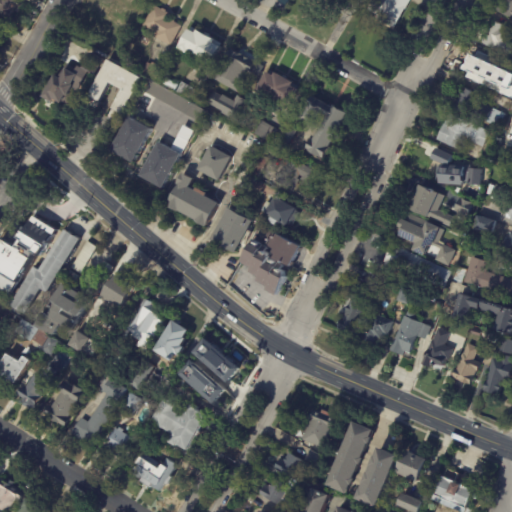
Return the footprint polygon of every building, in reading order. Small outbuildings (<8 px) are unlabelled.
[(23,4),(20,10),(18,9),(12,20),(0,13),(0,0),(18,0),(24,3),(23,4)] [(122,0),(125,2),(140,10),(137,17),(135,16),(130,26),(122,22),(119,28),(111,24),(114,17),(108,14),(105,20),(103,18),(98,27),(90,22),(101,2),(112,8),(116,0),(122,0)] [(413,0),(398,29),(377,18),(378,15),(370,11),(376,0),(413,0)] [(511,19),(496,12),(500,3),(497,2),(497,0),(511,0),(511,19)] [(165,8),(169,10),(169,11),(174,14),(171,18),(174,20),(174,18),(178,20),(177,22),(185,26),(174,46),(158,38),(161,33),(146,25),(157,5),(165,9),(165,8)] [(511,29),(511,39),(508,45),(511,46),(511,57),(484,45),(494,21),(511,29)] [(207,34),(218,40),(216,43),(223,47),(213,66),(204,61),(205,58),(191,50),(189,53),(180,48),(193,26),(207,34)] [(242,53),(258,62),(254,70),(249,67),(242,80),(245,82),(240,92),(217,79),(233,48),(242,53)] [(59,100),(58,100),(56,103),(46,97),(59,75),(64,79),(70,69),(76,72),(79,66),(83,69),(93,52),(95,53),(96,50),(105,55),(103,57),(105,59),(98,75),(91,71),(79,91),(75,89),(71,96),(70,96),(65,104),(59,100)] [(511,98),(471,80),(467,78),(471,67),(476,70),(480,63),(474,60),(478,52),(511,67),(511,98)] [(118,124),(107,118),(113,107),(114,107),(125,88),(112,81),(102,100),(101,99),(96,108),(85,103),(90,94),(91,94),(111,58),(145,76),(125,113),(124,112),(118,124)] [(164,67),(167,69),(160,80),(145,72),(150,62),(154,64),(155,62),(164,67)] [(274,72),(278,74),(280,71),(299,83),(298,85),(305,89),(294,108),(285,104),(287,101),(273,93),(271,95),(262,90),(273,71),(274,72)] [(169,78),(181,85),(177,91),(166,84),(169,78)] [(154,183),(142,176),(161,142),(171,147),(183,125),(182,124),(186,116),(152,97),(148,106),(137,100),(148,80),(203,110),(192,129),(194,131),(182,153),(183,154),(164,188),(154,183)] [(203,92),(204,93),(198,103),(179,92),(185,82),(203,92)] [(456,105),(459,97),(463,88),(481,96),(479,101),(505,113),(498,127),(455,106),(456,105)] [(331,106),(334,108),(335,105),(350,114),(332,146),(334,147),(327,159),(310,149),(315,139),(317,140),(330,116),(325,113),(317,127),(301,118),(313,96),(331,106)] [(232,105),(244,112),(238,124),(225,117),(232,105)] [(483,145),(471,140),(466,150),(441,139),(453,113),(493,132),(486,147),(483,145)] [(218,119),(214,125),(209,122),(212,116),(218,119)] [(138,164),(115,152),(134,118),(156,130),(138,164)] [(302,126),(288,152),(277,147),(291,121),(302,126)] [(272,127),(283,133),(276,145),(256,134),(263,122),(272,127)] [(220,180),(201,169),(214,145),(234,157),(221,181),(220,180)] [(479,186),(481,167),(451,164),(452,152),(434,150),(433,163),(437,163),(435,182),(479,186)] [(272,159),(262,178),(250,172),(261,153),(272,159)] [(315,186),(304,180),(297,192),(278,182),(291,157),(322,174),(315,186)] [(201,224),(173,207),(170,200),(178,183),(183,173),(197,179),(193,188),(199,191),(200,188),(211,194),(209,197),(220,202),(208,226),(201,224)] [(259,180),(251,192),(241,186),(249,173),(259,179),(259,180)] [(453,216),(456,217),(452,227),(429,216),(430,215),(415,208),(426,184),(444,192),(444,194),(446,195),(440,210),(453,216)] [(300,211),(302,212),(294,227),(263,210),(268,201),(275,206),(280,197),(301,208),(300,211)] [(460,211),(458,211),(465,198),(481,206),(475,219),(460,211)] [(240,252),(239,254),(214,241),(232,209),(256,222),(240,252)] [(459,252),(452,268),(438,262),(443,250),(437,247),(432,257),(428,255),(420,251),(423,244),(400,234),(409,214),(433,224),(433,223),(447,229),(441,244),(459,252)] [(46,222),(58,229),(42,255),(28,246),(30,243),(21,238),(35,215),(46,222)] [(497,221),(494,232),(476,227),(479,216),(497,221)] [(0,219),(6,223),(9,224),(0,238),(0,219)] [(32,314),(17,305),(23,296),(21,295),(25,288),(27,289),(40,266),(46,270),(70,229),(85,238),(53,292),(46,288),(32,314)] [(511,251),(503,248),(507,237),(510,238),(511,231),(511,251)] [(305,247),(295,268),(282,262),(284,257),(280,254),(281,251),(268,244),(274,232),(305,247)] [(99,249),(84,273),(74,268),(90,241),(100,247),(99,249)] [(288,272),(292,274),(281,296),(271,290),(273,286),(263,281),(265,277),(255,272),(257,268),(245,262),(256,241),(269,247),(266,252),(277,257),(275,263),(286,269),(285,270),(288,272)] [(455,272),(447,289),(400,267),(396,276),(385,271),(389,263),(387,262),(395,244),(455,272)] [(486,260),(493,262),(490,272),(511,278),(511,296),(468,282),(476,257),(486,260)] [(110,263),(116,267),(97,298),(88,292),(108,262),(110,263)] [(82,276),(78,282),(69,276),(73,270),(82,276)] [(128,308),(109,297),(122,275),(142,287),(129,309),(128,308)] [(369,286),(373,275),(386,280),(382,290),(369,286)] [(74,289),(92,299),(82,316),(81,316),(73,330),(62,323),(56,335),(41,326),(64,284),(73,289),(74,289)] [(352,336),(345,333),(346,332),(339,329),(346,312),(338,309),(344,296),(352,299),(357,286),(367,291),(364,298),(370,301),(355,337),(352,336)] [(405,288),(415,292),(410,305),(400,301),(405,288)] [(507,306),(506,308),(511,309),(511,330),(511,334),(494,328),(498,315),(473,307),(469,321),(457,317),(464,293),(507,306)] [(155,305),(160,308),(158,311),(166,317),(164,320),(168,323),(150,352),(140,346),(143,340),(135,336),(137,333),(135,332),(152,304),(155,305)] [(431,327),(426,340),(417,336),(411,354),(406,351),(404,355),(392,351),(406,315),(407,316),(411,304),(422,308),(419,315),(425,317),(422,323),(431,327)] [(395,322),(389,335),(387,335),(384,342),(380,340),(379,344),(363,338),(373,312),(395,322)] [(33,340),(18,331),(26,320),(62,342),(53,357),(43,350),(45,347),(35,341),(34,341),(33,340)] [(180,322),(193,330),(189,337),(191,338),(186,346),(189,347),(183,356),(181,355),(176,361),(159,350),(178,320),(180,322)] [(441,328),(450,333),(445,345),(454,349),(445,369),(435,365),(434,369),(423,364),(439,328),(441,328)] [(0,330),(9,336),(0,349),(0,330)] [(85,352),(73,345),(80,332),(92,339),(85,352)] [(511,354),(500,351),(504,337),(511,339),(511,354)] [(194,351),(229,383),(241,369),(207,338),(194,351)] [(465,383),(463,381),(454,377),(469,344),(480,349),(475,360),(482,363),(479,372),(478,371),(472,385),(468,383),(468,384),(465,383)] [(221,355),(237,365),(232,373),(228,371),(214,393),(199,384),(203,377),(202,376),(216,352),(221,355)] [(83,371),(73,365),(79,353),(90,360),(83,371)] [(20,360),(24,363),(28,357),(34,361),(20,385),(13,381),(14,380),(1,373),(12,355),(20,360)] [(511,376),(511,381),(504,379),(500,395),(485,391),(493,358),(502,360),(503,355),(511,357),(511,376)] [(160,367),(147,392),(136,386),(149,361),(160,367)] [(215,404),(226,390),(191,361),(179,375),(215,404)] [(50,390),(40,408),(32,403),(31,405),(24,401),(25,399),(21,397),(26,390),(24,389),(30,379),(33,381),(38,373),(42,375),(48,365),(60,373),(49,390),(50,390)] [(106,433),(97,446),(87,439),(86,442),(74,434),(84,418),(91,422),(110,392),(99,385),(107,373),(133,390),(125,402),(124,401),(105,432),(106,433)] [(83,387),(90,392),(89,393),(90,394),(84,403),(82,402),(72,417),(74,419),(68,428),(59,421),(58,422),(52,418),(53,418),(48,414),(71,381),(79,387),(81,385),(83,387)] [(143,404),(142,405),(144,406),(142,409),(141,408),(136,415),(134,413),(130,420),(120,414),(134,393),(145,400),(143,404)] [(193,404),(201,408),(199,410),(210,416),(191,450),(180,444),(179,446),(172,442),(176,434),(154,422),(167,398),(180,404),(176,411),(186,417),(193,404)] [(327,411),(332,413),(331,415),(339,419),(334,429),(333,428),(329,438),(330,439),(326,448),(305,440),(310,429),(302,425),(307,413),(315,417),(317,411),(323,414),(324,409),(327,411)] [(377,430),(374,437),(375,437),(372,444),(371,443),(365,458),(366,458),(364,464),(362,464),(356,478),(358,479),(355,485),(354,485),(350,494),(331,486),(357,422),(377,430)] [(123,429),(124,430),(123,432),(135,439),(131,447),(128,446),(122,457),(105,448),(116,428),(118,429),(120,427),(123,429)] [(153,443),(146,454),(137,448),(139,446),(137,445),(143,434),(154,441),(153,443)] [(396,453),(403,456),(381,507),(362,499),(366,488),(367,489),(369,482),(373,472),(374,472),(376,466),(380,455),(381,456),(384,448),(396,453)] [(328,459),(323,468),(308,460),(314,451),(328,459)] [(435,460),(425,483),(405,474),(414,451),(435,460)] [(288,482),(291,477),(276,468),(282,458),(285,460),(290,452),(311,464),(297,488),(288,482)] [(169,464),(171,460),(179,464),(164,492),(154,486),(153,488),(140,481),(142,478),(134,473),(143,457),(166,470),(169,464)] [(329,465),(337,469),(332,478),(325,475),(329,465)] [(481,490),(471,511),(466,511),(436,499),(449,469),(460,474),(457,480),(467,484),(469,477),(481,482),(479,489),(481,490)] [(13,478),(30,489),(24,498),(21,496),(11,511),(7,511),(0,507),(0,492),(3,487),(0,486),(7,474),(13,478)] [(290,503),(283,499),(279,505),(261,494),(267,485),(271,487),(276,478),(298,491),(290,503)] [(334,495),(326,511),(340,511),(343,507),(354,511),(307,511),(318,488),(334,495)] [(417,498),(426,502),(421,511),(407,511),(409,508),(400,505),(405,493),(417,498)] [(38,498),(51,506),(47,511),(24,511),(28,505),(27,504),(32,495),(38,498)]
